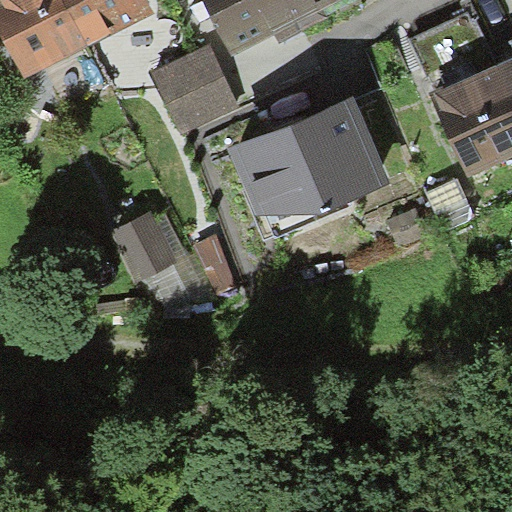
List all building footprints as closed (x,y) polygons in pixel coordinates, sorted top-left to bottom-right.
[(0,0),(0,23),(27,76),(76,51),(103,37),(153,11),(147,0),(0,0)] [(339,0),(208,0),(235,53),(276,33),(280,41),(325,19),(320,9),(339,0)] [(242,108),(210,42),(148,71),(179,137),(242,108)] [(470,174),(511,155),(511,59),(461,83),(434,95),(470,174)] [(394,184),(355,96),(231,150),(248,189),(244,190),(265,240),(394,184)] [(153,213),(113,232),(137,280),(177,261),(153,213)] [(218,236),(196,246),(218,295),(240,285),(218,236)]
